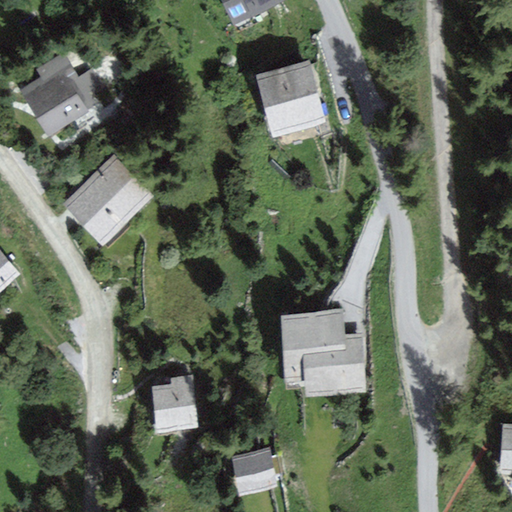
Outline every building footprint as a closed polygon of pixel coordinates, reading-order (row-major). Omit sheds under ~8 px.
[(228,0),(237,18),(274,0),(228,0)] [(303,50),(237,64),(250,124),(317,109),(303,50)] [(55,60),(11,83),(33,126),(78,102),(55,60)] [(117,140),(46,196),(82,242),(154,186),(117,140)] [(341,305),(280,307),(283,382),(302,381),(303,393),(365,391),(363,331),(342,332),(341,305)] [(196,422),(191,371),(152,375),(157,425),(196,422)] [(235,450),(240,487),(279,483),(275,445),(235,450)]
